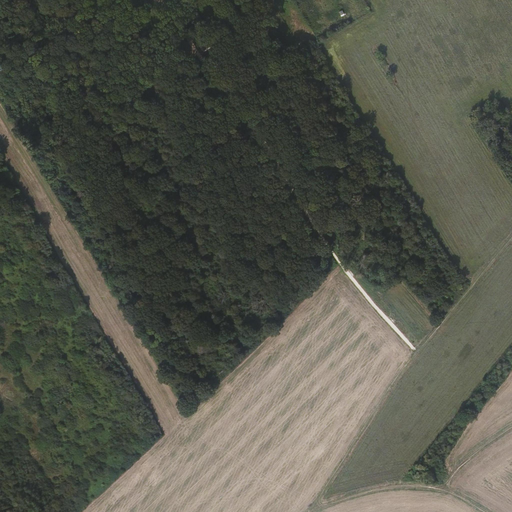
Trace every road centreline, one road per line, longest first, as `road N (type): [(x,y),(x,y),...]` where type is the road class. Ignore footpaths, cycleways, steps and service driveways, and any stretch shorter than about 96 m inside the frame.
road 1 (track): [(308,511),(408,360),(511,236)]
road 2 (track): [(485,511),(442,488),(410,482),(312,508)]
